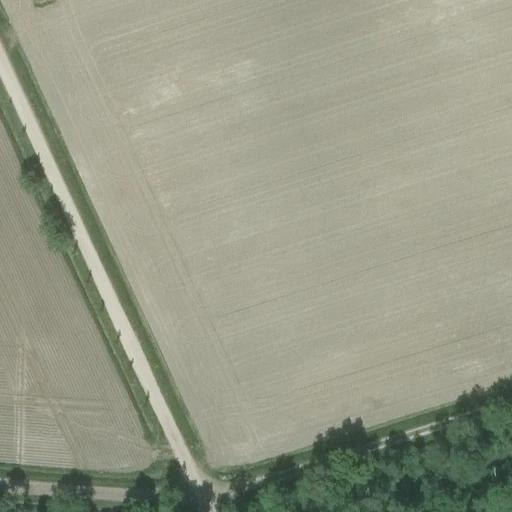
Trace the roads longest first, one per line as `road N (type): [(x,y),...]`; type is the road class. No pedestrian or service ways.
road 1 (track): [(0,487),(208,508),(511,406)]
road 2 (track): [(0,63),(209,511)]
